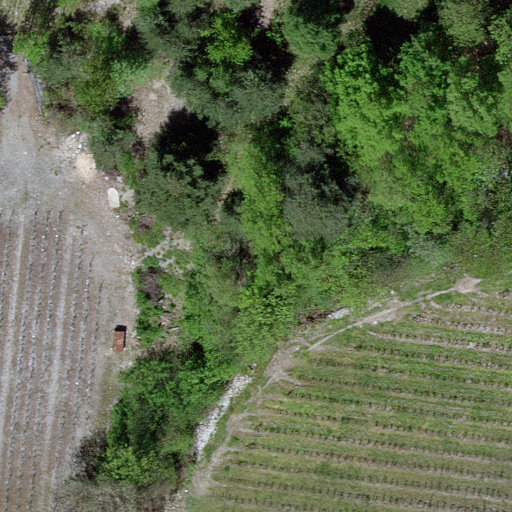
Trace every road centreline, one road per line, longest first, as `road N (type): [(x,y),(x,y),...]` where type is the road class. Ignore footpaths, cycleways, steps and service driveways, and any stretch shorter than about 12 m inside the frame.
road 1 (track): [(218,511),(253,428),(361,327),(511,293)]
road 2 (track): [(186,0),(65,167),(0,171)]
